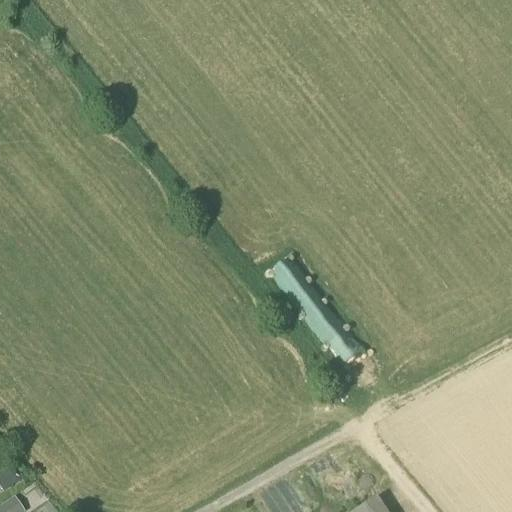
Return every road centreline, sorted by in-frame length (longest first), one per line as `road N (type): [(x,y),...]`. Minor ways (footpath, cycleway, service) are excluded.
road 1 (track): [(367,421),(26,0)]
road 2 (track): [(367,421),(211,511)]
road 3 (track): [(511,342),(367,421)]
